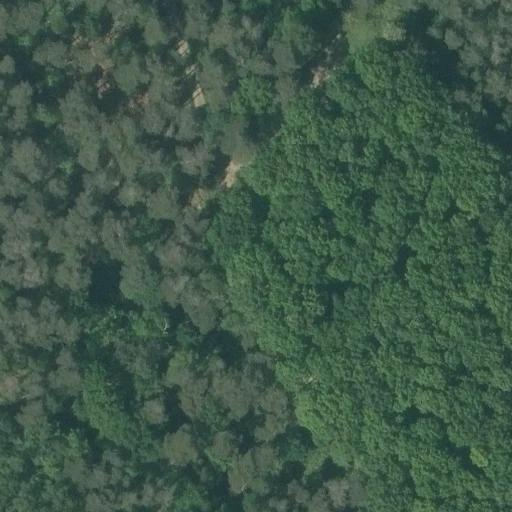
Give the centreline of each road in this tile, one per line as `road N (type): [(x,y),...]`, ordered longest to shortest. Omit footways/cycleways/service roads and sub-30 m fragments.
road 1 (track): [(311,420),(238,295),(227,208)]
road 2 (track): [(163,0),(227,208)]
road 3 (track): [(289,117),(357,0)]
